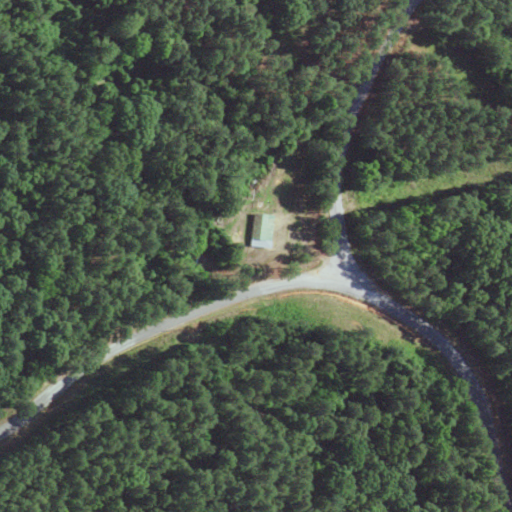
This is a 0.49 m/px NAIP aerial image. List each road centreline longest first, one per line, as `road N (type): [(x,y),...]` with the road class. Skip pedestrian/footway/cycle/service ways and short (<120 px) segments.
road 1 (residential): [(0,428),(93,358),(218,301),(292,278),(349,285),(419,323),(460,362),(486,417),(508,511)]
road 2 (residential): [(349,285),(401,105),(458,0)]
